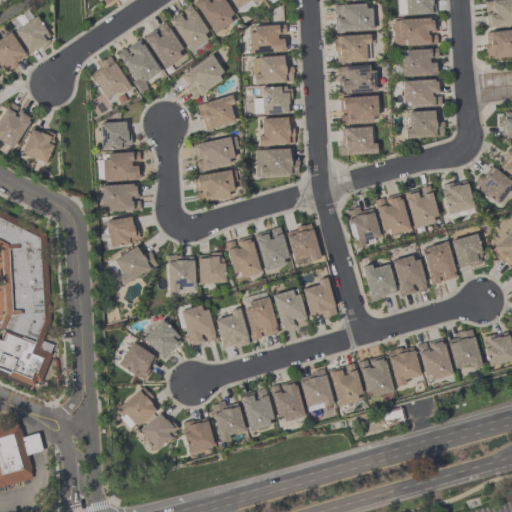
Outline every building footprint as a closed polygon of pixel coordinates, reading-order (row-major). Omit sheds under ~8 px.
[(212,33),(192,3),(196,0),(222,0),(231,14),(227,17),(230,22),(212,33)] [(255,0),(251,3),(248,0),(233,9),(227,0),(255,0)] [(434,0),(432,1),(433,13),(404,14),(396,14),(395,0),(434,0)] [(482,2),(489,1),(489,0),(511,0),(511,25),(486,28),(484,11),(483,11),(482,2)] [(370,30),(333,32),(332,17),(337,16),(337,14),(332,15),(332,5),(363,4),(364,8),(369,7),(370,30)] [(187,51),(167,20),(179,12),(182,16),(184,14),(180,10),(188,5),(209,36),(187,51)] [(27,53),(12,29),(19,25),(15,18),(21,14),(25,21),(34,15),(48,37),(46,38),(48,42),(39,48),(38,46),(27,53)] [(435,44),(392,46),(391,20),(396,20),(396,19),(433,17),(434,32),(429,32),(429,35),(434,35),(435,44)] [(161,68),(141,37),(153,29),(156,33),(158,31),(155,27),(163,22),(180,48),(176,51),(179,56),(161,68)] [(285,51),(248,53),(247,27),(252,27),(252,26),(283,24),(284,34),(279,34),(279,36),(284,36),(285,51)] [(483,32),(511,29),(511,56),(486,59),(486,53),(483,53),(483,44),(485,44),(483,32)] [(5,71),(3,66),(0,68),(0,36),(8,31),(24,56),(14,62),(16,64),(5,71)] [(368,60),(364,60),(364,61),(335,62),(334,51),(332,51),(331,43),(332,43),(332,36),(337,36),(337,35),(367,34),(368,60)] [(140,82),(137,78),(133,80),(115,54),(123,48),(126,53),(128,52),(125,48),(138,40),(158,70),(140,82)] [(436,73),(431,74),(431,75),(399,77),(398,51),(404,50),(435,48),(436,58),(431,58),(431,60),(436,60),(436,73)] [(178,75),(209,54),(221,72),(216,75),(219,80),(192,98),(187,90),(192,87),(190,84),(187,87),(178,75)] [(250,58),(256,58),(256,57),(285,55),(286,66),(291,66),(291,82),(253,84),(252,75),(251,75),(250,58)] [(89,74),(98,68),(95,63),(101,59),(102,60),(108,56),(128,88),(121,93),(119,89),(104,98),(89,74)] [(336,66),(367,65),(367,71),(373,70),(374,91),(337,93),(336,79),(341,78),(341,76),(336,76),(336,66)] [(400,80),(432,79),(437,79),(438,94),(433,94),(433,96),(438,96),(438,106),(407,107),(407,102),(401,102),(400,80)] [(289,89),(289,99),(288,99),(288,112),(286,112),(286,113),(260,114),(260,113),(252,113),(251,98),(259,98),(259,87),(278,86),(284,86),(284,89),(289,89)] [(204,130),(201,119),(198,119),(196,112),(197,112),(195,105),(200,104),(200,103),(229,94),(232,103),(227,105),(232,121),(204,130)] [(339,123),(338,115),(343,115),(343,113),(338,113),(338,97),(375,95),(376,116),(370,116),(371,122),(339,123)] [(30,117),(10,148),(0,141),(0,114),(8,102),(16,107),(13,112),(15,113),(17,108),(30,117)] [(436,110),(436,122),(441,121),(442,129),(441,129),(441,136),(434,136),(434,137),(403,139),(402,129),(407,129),(406,111),(436,110)] [(498,115),(502,115),(502,112),(511,112),(511,138),(500,138),(500,125),(498,125),(498,115)] [(256,145),(256,135),(260,135),(259,118),(285,117),(289,117),(289,129),(292,128),(292,136),(291,136),(292,143),(286,143),(287,144),(256,145)] [(98,122),(126,121),(127,134),(128,134),(129,145),(125,145),(125,148),(98,149),(98,122)] [(374,153),(338,155),(337,145),(338,145),(338,141),(339,141),(339,129),(343,128),(369,126),(369,143),(374,143),(374,153)] [(43,163),(19,152),(31,127),(42,132),(43,130),(53,134),(51,139),(52,139),(53,140),(53,141),(52,142),(43,163)] [(234,136),(236,149),(230,150),(232,158),(226,159),(227,164),(195,171),(194,162),(199,160),(199,158),(194,159),(191,144),(227,137),(234,136)] [(296,175),(254,176),(253,150),(291,148),(291,159),(297,159),(297,167),(296,167),(296,175)] [(511,178),(500,169),(501,168),(498,165),(504,157),(502,156),(509,148),(511,150),(511,148),(511,178)] [(138,178),(101,180),(100,154),(105,154),(105,153),(137,152),(138,161),(132,161),(132,163),(137,163),(138,178)] [(500,207),(478,190),(477,190),(476,188),(476,187),(477,186),(474,183),(480,176),(483,178),(484,176),(484,177),(491,168),(511,183),(506,189),(511,193),(500,207)] [(191,175),(228,169),(228,171),(233,170),(235,181),(230,182),(231,190),(226,191),(227,197),(202,201),(202,200),(195,201),(194,193),(199,192),(199,190),(193,191),(191,175)] [(446,214),(439,191),(442,190),(441,185),(451,182),(452,185),(456,184),(456,185),(464,183),(471,207),(446,214)] [(100,206),(99,185),(136,183),(137,198),(132,198),(132,200),(137,200),(137,210),(106,211),(106,206),(100,206)] [(411,228),(402,193),(416,189),(417,193),(419,192),(418,187),(427,185),(435,216),(430,217),(432,223),(411,228)] [(381,231),(373,200),(381,198),(382,204),(384,203),(383,198),(395,195),(397,199),(399,199),(408,229),(387,235),(386,229),(381,231)] [(369,208),(378,236),(373,238),(373,240),(372,243),(353,248),(343,211),(351,209),(350,208),(357,206),(358,211),(369,208)] [(0,209),(49,232),(55,321),(42,322),(29,355),(40,360),(32,379),(0,365),(0,334),(1,332),(0,331),(0,325),(3,317),(0,276),(0,209)] [(132,216),(134,229),(136,229),(137,238),(132,239),(132,242),(127,242),(127,243),(108,247),(103,220),(128,216),(129,217),(132,216)] [(284,233),(295,230),(294,227),(301,225),(302,226),(309,224),(309,226),(318,258),(309,261),(308,256),(291,260),(284,233)] [(252,234),(262,270),(282,265),(281,259),(286,257),(278,226),(268,229),(270,235),(268,235),(267,230),(252,234)] [(479,263),(469,266),(468,265),(456,268),(448,241),(473,233),(479,253),(480,255),(479,256),(479,257),(478,258),(479,263)] [(248,236),(258,272),(238,277),(236,272),(231,273),(222,243),(231,240),(233,245),(235,245),(234,240),(248,236)] [(444,241),(454,277),(440,281),(439,276),(436,277),(438,282),(429,284),(420,254),(421,254),(420,249),(424,248),(424,247),(444,241)] [(155,264),(122,284),(117,275),(119,274),(116,267),(117,267),(112,259),(137,244),(143,254),(148,251),(155,264)] [(223,282),(197,284),(195,255),(208,255),(208,253),(219,252),(219,257),(222,259),(223,282)] [(192,292),(175,293),(175,292),(166,292),(164,256),(174,255),(174,257),(191,257),(193,286),(192,286),(192,292)] [(424,289),(399,297),(389,261),(409,255),(411,260),(416,259),(424,289)] [(394,292),(382,296),(382,297),(377,299),(378,299),(368,302),(359,267),(369,264),(370,268),(386,264),(394,292)] [(334,314),(320,319),(319,314),(307,317),(299,289),(315,284),(314,280),(323,277),(334,314)] [(279,331),(269,295),(289,289),(290,291),(294,289),(295,294),(296,293),(305,323),(296,326),(295,321),(292,322),(293,326),(279,331)] [(250,340),(241,309),(247,308),(245,302),(265,296),(276,332),(250,340)] [(188,346),(177,311),(198,305),(200,310),(204,309),(213,339),(205,342),(203,337),(201,337),(202,342),(188,346)] [(220,348),(212,320),(228,315),(227,311),(236,308),(247,343),(237,346),(236,345),(232,346),(232,345),(220,348)] [(141,339),(159,319),(178,336),(175,339),(179,342),(171,350),(170,349),(162,358),(141,339)] [(453,368),(445,340),(456,337),(455,331),(461,329),(462,331),(469,328),(479,366),(470,368),(469,364),(453,368)] [(511,355),(511,360),(487,366),(480,342),(483,342),(482,336),(492,334),(493,335),(506,331),(511,355)] [(423,375),(414,345),(423,342),(425,348),(427,347),(426,342),(440,338),(450,374),(429,380),(428,374),(423,375)] [(143,378),(138,375),(138,376),(136,377),(135,376),(134,375),(116,364),(130,342),(154,357),(147,368),(148,369),(143,378)] [(394,386),(386,357),(393,355),(393,354),(404,351),(404,352),(411,350),(418,375),(402,379),(403,383),(394,386)] [(364,392),(355,362),(364,360),(366,365),(368,364),(367,359),(381,355),(391,390),(371,396),(369,391),(364,392)] [(336,406),(326,371),(340,367),(342,371),(343,371),(342,365),(351,363),(360,393),(354,395),(356,400),(336,406)] [(306,411),(296,378),(307,375),(307,374),(311,372),(311,371),(321,368),(331,404),(306,411)] [(282,422),(280,416),(276,417),(266,387),(276,384),(277,390),(279,389),(278,384),(292,379),(303,415),(282,422)] [(113,409),(136,390),(137,390),(141,387),(144,391),(145,391),(150,397),(148,399),(156,408),(154,410),(154,411),(134,427),(132,424),(132,426),(129,428),(127,428),(118,417),(119,416),(113,409)] [(247,431),(238,396),(252,392),(253,397),(255,396),(253,390),(263,388),(271,419),(266,420),(268,425),(247,431)] [(219,442),(209,406),(216,403),(216,402),(222,400),(224,406),(234,403),(242,430),(226,435),(228,439),(219,442)] [(137,429),(159,411),(167,421),(168,420),(175,429),(172,431),(174,434),(154,450),(137,429)] [(186,452),(180,431),(181,429),(182,427),(181,423),(190,420),(190,421),(204,417),(212,445),(186,452)] [(0,424),(15,421),(29,482),(0,488),(0,424)]
